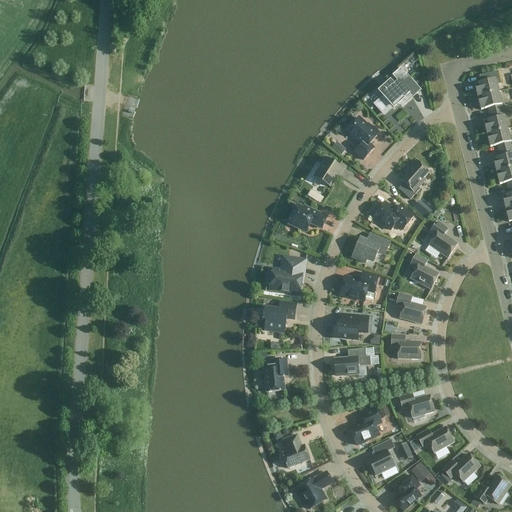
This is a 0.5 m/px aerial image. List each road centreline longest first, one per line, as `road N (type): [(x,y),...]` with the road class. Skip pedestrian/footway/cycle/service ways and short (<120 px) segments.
road 1 (tertiary): [(75,511),(106,0)]
road 2 (residential): [(457,108),(395,154),(357,205),(315,317),(314,375),(332,441),(376,511)]
road 3 (residential): [(511,464),(458,419),(436,354),(459,273),(492,250)]
road 4 (residential): [(492,250),(457,108)]
